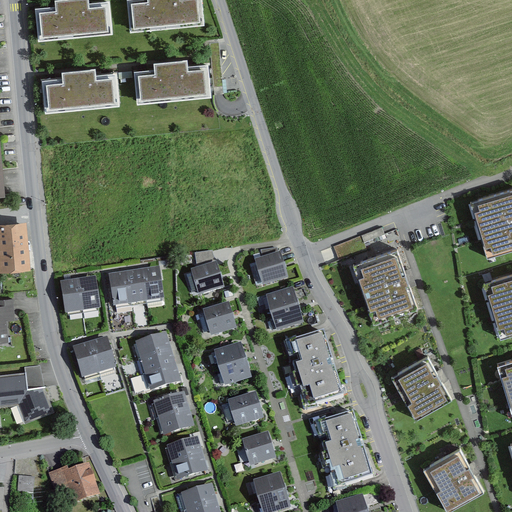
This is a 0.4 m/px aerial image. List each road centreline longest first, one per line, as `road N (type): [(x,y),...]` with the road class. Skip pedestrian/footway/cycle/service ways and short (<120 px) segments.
road 1 (residential): [(218,0),(294,235),(345,335),(406,511)]
road 2 (tertiary): [(87,435),(48,319),(15,0)]
